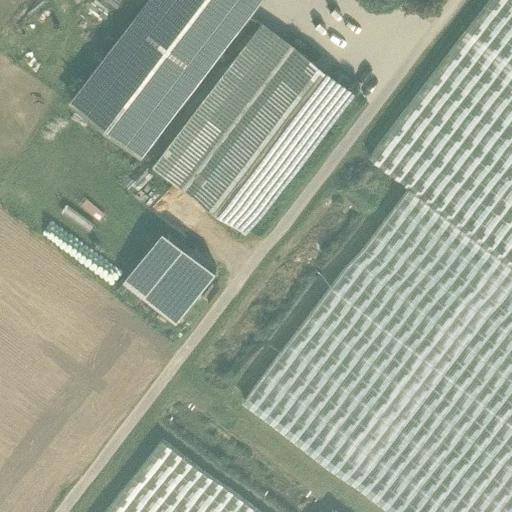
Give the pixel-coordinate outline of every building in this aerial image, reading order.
[(139,0),(74,85),(140,135),(243,0),(139,0)] [(511,511),(511,0),(477,0),(370,141),(411,172),(244,389),(405,511),(511,511)] [(266,10),(159,150),(189,172),(190,172),(247,216),(354,76),(266,10)] [(164,215),(124,267),(177,308),(217,256),(164,215)] [(349,511),(335,500),(325,511),(273,511),(163,426),(96,511),(349,511)]
